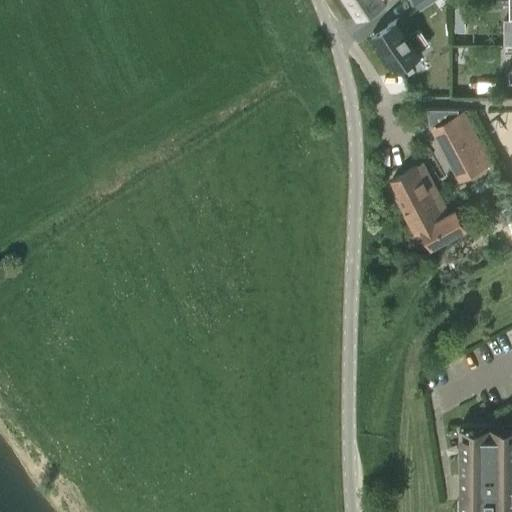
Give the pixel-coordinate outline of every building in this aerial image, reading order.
[(381,0),(346,0),(357,16),(381,0)] [(464,4),(454,4),(454,13),(464,13),(464,4)] [(398,18),(373,35),(395,69),(421,52),(398,18)] [(495,82),(477,82),(477,92),(495,92),(495,82)] [(432,127),(460,180),(468,176),(470,179),(491,167),(489,164),(490,164),(470,127),(473,125),(465,109),(432,127)] [(432,244),(467,224),(458,208),(445,215),(417,165),(392,179),(401,194),(398,196),(417,232),(423,228),(432,244)] [(508,189),(499,193),(503,201),(511,197),(508,189)] [(511,511),(511,426),(461,426),(461,511),(511,511)]
